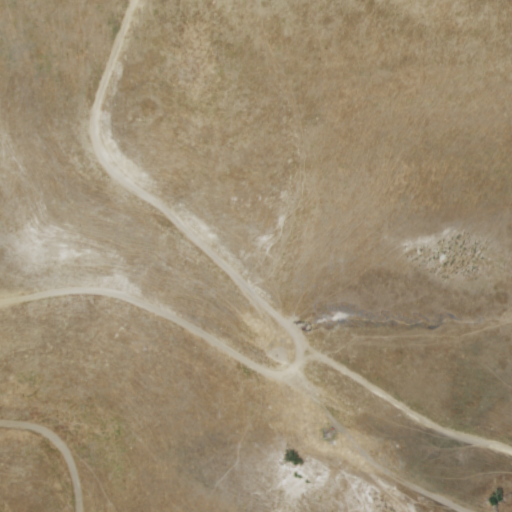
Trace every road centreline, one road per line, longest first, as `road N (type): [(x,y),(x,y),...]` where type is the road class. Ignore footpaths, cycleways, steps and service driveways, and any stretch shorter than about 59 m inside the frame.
road 1 (track): [(511,450),(432,428),(301,341),(114,157),(103,137),(114,60),(137,0)]
road 2 (track): [(77,511),(70,447),(35,427),(0,424),(9,303),(60,287),(113,292),(271,374),(292,373),(301,341)]
